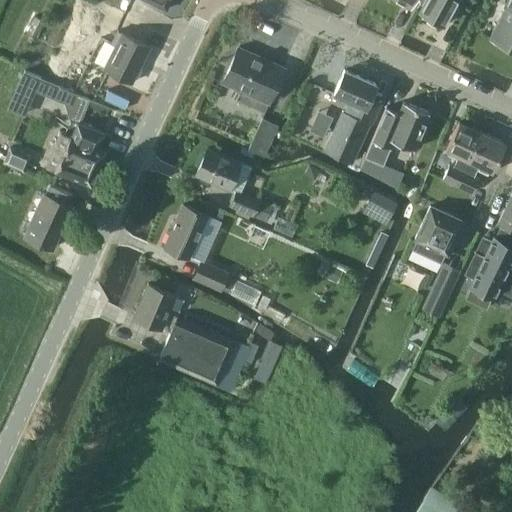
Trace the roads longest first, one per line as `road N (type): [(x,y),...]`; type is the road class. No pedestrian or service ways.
road 1 (tertiary): [(0,459),(208,0)]
road 2 (tertiary): [(511,114),(270,0)]
